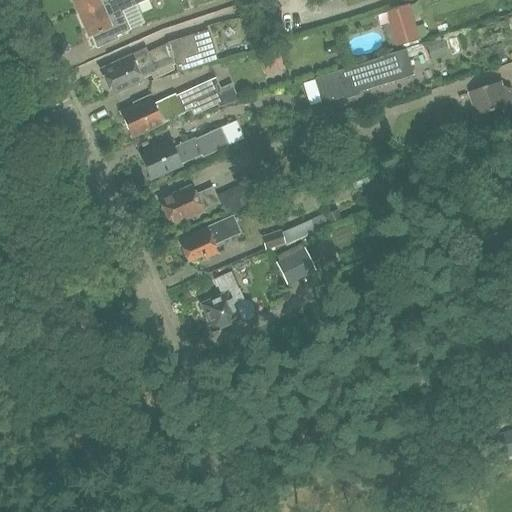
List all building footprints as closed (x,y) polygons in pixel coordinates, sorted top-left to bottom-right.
[(115,0),(71,0),(79,16),(115,0)] [(115,0),(79,16),(88,38),(90,37),(96,49),(118,40),(116,36),(130,31),(121,11),(133,5),(134,6),(147,0),(115,0)] [(397,47),(421,39),(409,3),(385,11),(397,47)] [(202,65),(193,35),(167,43),(146,53),(145,50),(101,70),(112,96),(142,82),(141,79),(174,64),(176,73),(202,65)] [(314,79),(322,105),(343,98),(344,100),(359,95),(358,93),(415,75),(407,50),(314,79)] [(267,63),(275,83),(293,76),(286,56),(267,63)] [(220,89),(216,79),(207,83),(207,82),(175,97),(174,96),(154,105),(150,97),(134,104),(135,108),(120,114),(131,137),(162,123),(161,120),(181,110),(182,113),(190,110),(193,115),(217,105),(219,108),(239,101),(231,84),(220,89)] [(501,87),(500,84),(471,93),(478,116),(504,107),(507,114),(511,112),(511,90),(511,89),(509,90),(508,88),(506,87),(503,87),(501,87)] [(202,158),(229,146),(220,128),(195,140),(194,138),(172,148),(169,142),(139,155),(150,179),(180,166),(180,165),(200,155),(202,158)] [(226,216),(274,193),(263,170),(246,178),(248,181),(216,196),(226,216)] [(321,207),(334,203),(326,182),(313,187),(321,207)] [(353,185),(336,188),(341,215),(359,211),(353,185)] [(195,196),(191,187),(160,202),(170,225),(201,211),(200,209),(217,202),(211,189),(195,196)] [(203,260),(216,254),(213,245),(239,233),(231,216),(178,241),(187,262),(201,256),(203,260)] [(288,240),(271,249),(277,260),(294,251),(288,240)] [(286,286),(316,271),(304,248),(275,262),(286,286)] [(207,316),(205,320),(208,327),(212,328),(213,330),(239,318),(246,320),(252,317),(254,310),(251,304),(245,301),(239,288),(238,288),(231,272),(215,279),(222,295),(202,305),(207,316)] [(511,429),(484,438),(478,439),(485,465),(511,457),(511,429)]
